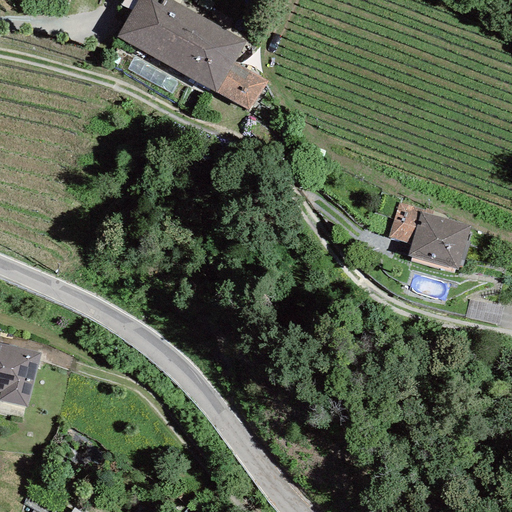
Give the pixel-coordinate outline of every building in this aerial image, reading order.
[(168,66),(199,15),(171,0),(136,0),(116,37),(168,66)] [(199,15),(168,66),(217,93),(249,110),(267,82),(234,63),(246,41),(199,15)] [(410,245),(407,257),(458,271),(461,261),(465,262),(471,242),(468,241),(472,225),(434,214),(435,211),(397,200),(386,238),(410,245)] [(503,307),(469,300),(464,317),(498,325),(503,307)] [(40,354),(0,343),(0,401),(26,408),(40,354)]
